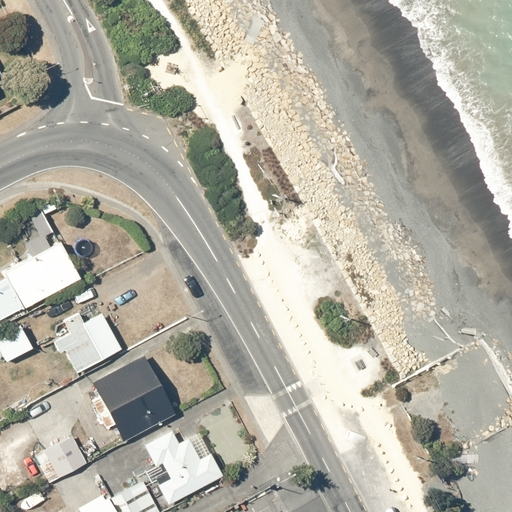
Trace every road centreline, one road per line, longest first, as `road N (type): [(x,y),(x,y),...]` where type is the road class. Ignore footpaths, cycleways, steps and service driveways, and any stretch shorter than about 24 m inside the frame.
road 1 (secondary): [(87,142),(126,152),(167,184),(234,294),(346,511)]
road 2 (tertiary): [(63,0),(89,45),(87,142)]
